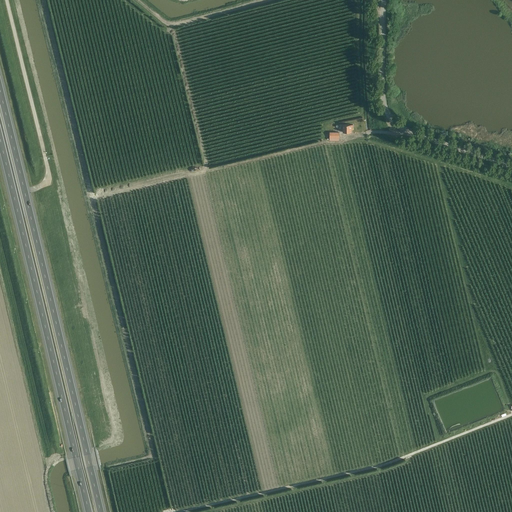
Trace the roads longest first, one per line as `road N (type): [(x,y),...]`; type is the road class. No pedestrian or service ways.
road 1 (trunk): [(101,511),(0,87)]
road 2 (trunk): [(0,147),(87,511)]
road 3 (tertiary): [(511,166),(391,121),(382,96),(383,0)]
